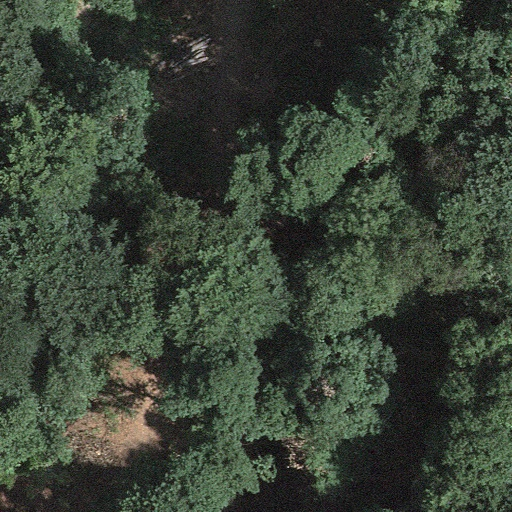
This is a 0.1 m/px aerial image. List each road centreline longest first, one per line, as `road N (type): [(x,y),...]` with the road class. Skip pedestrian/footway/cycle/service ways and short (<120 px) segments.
road 1 (track): [(204,264),(245,0)]
road 2 (track): [(204,264),(111,511)]
